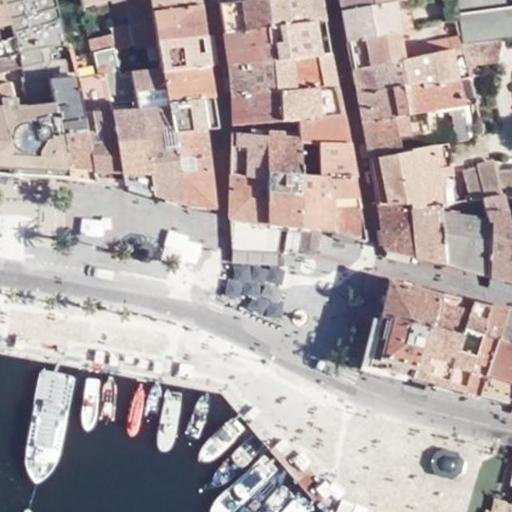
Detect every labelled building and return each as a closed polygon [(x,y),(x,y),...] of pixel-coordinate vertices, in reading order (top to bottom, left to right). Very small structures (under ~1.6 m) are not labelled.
[(0,0),(0,22),(10,20),(4,0),(0,0)] [(4,0),(10,20),(13,33),(18,52),(21,64),(23,73),(24,75),(27,90),(51,85),(50,79),(47,67),(70,63),(74,61),(70,44),(58,0),(4,0)] [(153,19),(152,10),(150,0),(81,0),(83,4),(94,0),(115,0),(116,1),(125,0),(127,10),(114,13),(116,21),(112,23),(113,29),(130,25),(153,19)] [(150,0),(152,10),(198,3),(197,0),(150,0)] [(266,0),(232,0),(219,2),(223,31),(271,25),(266,0)] [(266,0),(271,25),(288,23),(322,19),(318,0),(266,0)] [(339,0),(341,10),(393,2),(400,0),(339,0)] [(341,10),(347,39),(398,31),(393,2),(341,10)] [(156,40),(203,32),(198,3),(152,10),(153,19),(156,40)] [(511,8),(459,15),(462,45),(501,39),(511,37),(511,8)] [(446,23),(456,21),(454,12),(445,14),(446,23)] [(135,49),(147,47),(146,41),(156,40),(153,19),(130,25),(132,36),(135,49)] [(274,37),(277,58),(329,53),(322,19),(288,23),(290,34),(274,37)] [(464,49),(462,45),(456,21),(446,23),(443,23),(447,39),(401,47),(403,59),(448,50),(449,52),(464,49)] [(228,63),(271,59),(277,58),(274,37),(290,34),(288,23),(271,25),(223,31),(228,63)] [(130,25),(113,29),(114,32),(116,40),(132,36),(130,25)] [(398,31),(347,39),(353,68),(403,59),(401,47),(398,31)] [(116,40),(114,32),(90,36),(93,49),(117,44),(116,40)] [(159,59),(161,67),(161,70),(207,65),(203,32),(156,40),(146,41),(147,47),(149,60),(159,59)] [(0,55),(18,52),(13,33),(0,36),(0,55)] [(462,45),(464,49),(466,60),(502,55),(501,39),(462,45)] [(78,42),(70,44),(74,61),(82,59),(78,42)] [(353,68),(357,91),(456,80),(449,52),(448,50),(403,59),(353,68)] [(0,101),(2,102),(1,94),(6,94),(14,94),(14,92),(10,75),(7,67),(21,64),(18,52),(0,55),(0,101)] [(94,55),(96,68),(106,66),(103,53),(94,55)] [(329,53),(277,58),(271,59),(275,90),(335,83),(329,53)] [(228,63),(232,91),(232,96),(275,90),(271,59),(228,63)] [(50,79),(72,74),(70,63),(47,67),(50,79)] [(10,75),(23,73),(21,64),(7,67),(10,75)] [(167,101),(212,96),(207,65),(161,70),(167,101)] [(124,185),(113,110),(106,66),(96,68),(77,73),(96,181),(124,185)] [(185,204),(172,131),(167,101),(161,70),(161,67),(131,72),(136,99),(153,193),(185,204)] [(10,75),(14,92),(27,90),(24,75),(23,73),(10,75)] [(50,79),(51,85),(55,103),(71,178),(96,181),(77,73),(72,74),(50,79)] [(471,78),(456,80),(357,91),(363,120),(407,114),(421,112),(428,110),(478,103),(471,78)] [(341,112),(335,83),(275,90),(278,120),(296,118),(341,112)] [(275,90),(232,96),(232,125),(278,120),(275,90)] [(6,137),(0,136),(0,172),(46,175),(30,103),(7,102),(6,94),(1,94),(2,102),(6,137)] [(204,128),(217,127),(212,96),(167,101),(172,131),(204,128)] [(124,185),(153,193),(136,99),(130,100),(132,107),(113,110),(124,185)] [(55,103),(30,103),(46,175),(71,178),(55,103)] [(424,131),(431,130),(428,110),(421,112),(423,125),(424,131)] [(341,112),(296,118),(297,135),(298,148),(348,142),(341,112)] [(407,114),(363,120),(370,156),(401,152),(399,135),(410,133),(409,126),(407,114)] [(409,126),(410,133),(419,132),(424,131),(423,125),(409,126)] [(172,131),(185,204),(216,208),(204,128),(172,131)] [(511,172),(495,174),(484,129),(480,130),(477,133),(476,139),(433,146),(421,148),(401,152),(370,156),(378,201),(411,206),(440,211),(440,205),(483,199),(506,195),(511,195),(511,172)] [(232,131),(231,160),(269,161),(269,133),(232,131)] [(420,139),(419,132),(410,133),(399,135),(401,152),(421,148),(420,139)] [(267,222),(281,225),(301,227),(298,148),(297,135),(269,133),(269,161),(267,222)] [(420,139),(421,148),(433,146),(432,138),(420,139)] [(301,227),(323,231),(337,233),(360,240),(367,238),(348,142),(298,148),(301,227)] [(229,217),(230,218),(267,222),(269,161),(231,160),(229,217)] [(485,219),(492,275),(511,280),(511,215),(506,195),(483,199),(485,219)] [(378,201),(386,247),(414,254),(411,206),(378,201)] [(414,254),(447,262),(440,211),(411,206),(414,254)] [(485,219),(440,211),(447,262),(492,275),(485,219)] [(281,225),(267,222),(230,218),(231,246),(275,253),(281,225)] [(311,257),(314,255),(317,253),(318,252),(323,231),(301,227),(298,245),(298,246),(298,250),(300,253),(303,255),(307,257),(311,257)] [(390,279),(381,316),(428,329),(429,326),(440,293),(390,279)] [(461,335),(473,301),(440,293),(429,326),(461,335)] [(461,335),(429,326),(428,329),(412,378),(463,391),(490,306),(473,301),(461,335)] [(490,306),(463,391),(478,395),(497,339),(507,310),(490,306)] [(511,343),(511,311),(507,310),(497,339),(511,343)] [(412,378),(428,329),(381,316),(368,367),(412,378)] [(511,399),(511,343),(497,339),(478,395),(510,404),(511,399)] [(440,472),(454,475),(458,472),(461,460),(458,455),(446,453),(438,457),(436,465),(440,472)]
